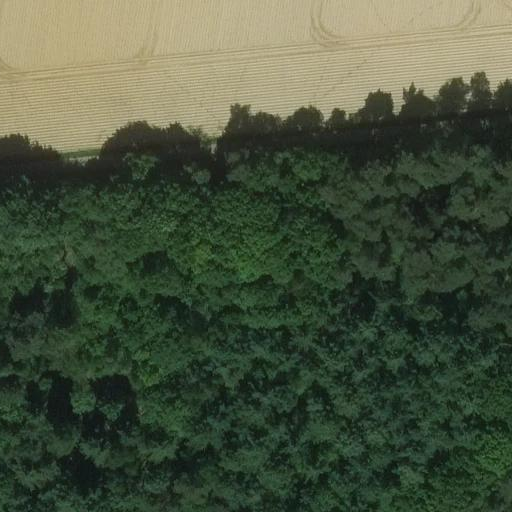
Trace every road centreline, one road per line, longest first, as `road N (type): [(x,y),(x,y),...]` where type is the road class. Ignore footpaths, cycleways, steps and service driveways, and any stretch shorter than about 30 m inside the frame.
road 1 (unclassified): [(0,171),(511,121)]
road 2 (track): [(393,511),(511,416)]
